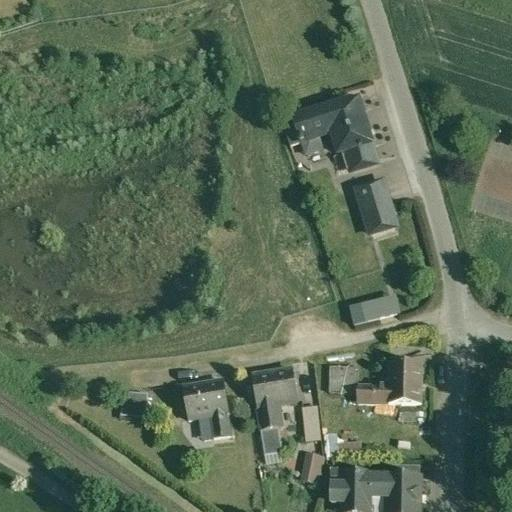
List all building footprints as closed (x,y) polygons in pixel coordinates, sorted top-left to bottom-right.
[(349,104),(332,111),(294,122),(294,123),(301,146),(302,147),(303,146),(307,157),(324,152),(320,140),(333,137),(339,157),(346,155),(351,174),(378,166),(371,145),(370,146),(366,130),(367,130),(361,112),(353,115),(349,104)] [(301,146),(294,123),(283,126),(291,149),(301,146)] [(383,185),(357,193),(371,237),(397,229),(383,185)] [(396,297),(352,309),(357,328),(401,316),(396,297)] [(423,365),(391,365),(390,387),(390,406),(423,406),(423,365)] [(359,369),(331,369),(330,395),(357,395),(358,386),(359,387),(359,369)] [(294,371),(254,379),(259,410),(280,407),(300,403),(294,371)] [(224,383),(184,391),(190,421),(211,417),(227,414),(230,413),(224,383)] [(359,387),(358,386),(357,395),(357,405),(390,406),(390,387),(359,387)] [(149,396),(123,394),(121,418),(146,420),(149,396)] [(280,407),(259,410),(263,432),(284,428),(280,407)] [(318,409),(304,411),(307,444),(321,442),(318,409)] [(227,414),(211,417),(213,428),(216,440),(216,442),(232,438),(227,414)] [(213,428),(204,430),(206,441),(216,440),(213,428)] [(279,431),(262,434),(266,458),(283,455),(279,431)] [(361,445),(340,446),(341,457),(362,455),(361,445)] [(324,460),(307,456),(301,482),(319,486),(324,460)] [(420,468),(397,467),(396,480),(420,480),(420,468)] [(396,480),(372,480),(372,477),(342,477),(342,486),(333,486),(333,508),(342,508),(341,511),(420,511),(421,480),(396,480)]
